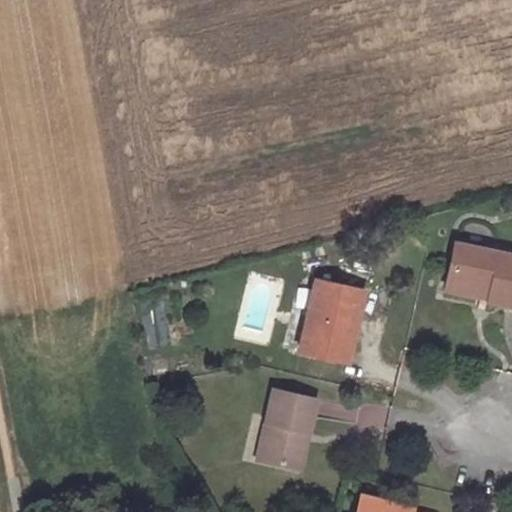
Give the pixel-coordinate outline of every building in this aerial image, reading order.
[(511,253),(460,242),(449,290),(511,304),(511,253)] [(357,311),(367,314),(372,288),(325,277),(310,348),(347,356),(357,311)] [(357,311),(347,356),(358,359),(367,314),(357,311)] [(274,382),(255,451),(292,461),(302,425),(308,427),(318,394),(274,382)] [(302,425),(292,461),(298,462),(308,427),(302,425)] [(422,511),(408,508),(408,504),(356,490),(350,511),(422,511)]
